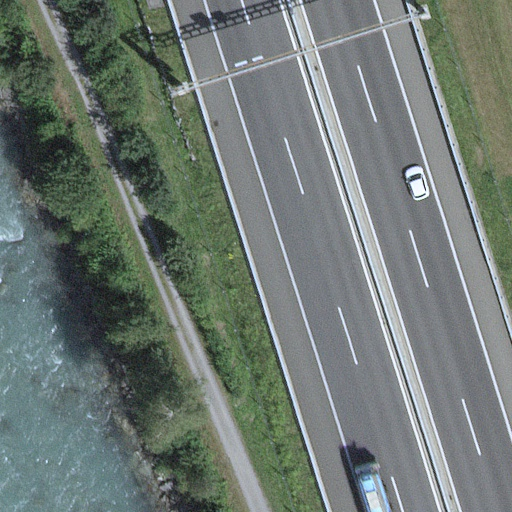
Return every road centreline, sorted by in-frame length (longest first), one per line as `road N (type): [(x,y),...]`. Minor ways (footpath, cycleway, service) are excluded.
road 1 (track): [(41,0),(260,511)]
road 2 (motorway): [(239,0),(401,511)]
road 3 (motorway): [(497,511),(338,0)]
